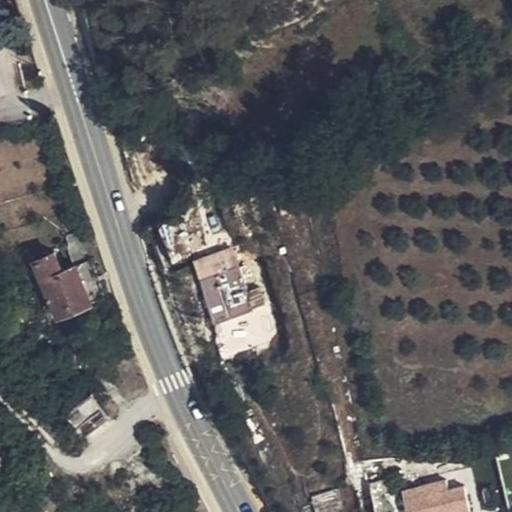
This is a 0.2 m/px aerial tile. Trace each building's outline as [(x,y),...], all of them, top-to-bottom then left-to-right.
[(161,164),(137,179),(146,199),(174,181),(161,164)] [(105,296),(81,232),(67,237),(70,245),(68,246),(75,265),(91,302),(105,296)] [(232,249),(230,250),(220,253),(226,269),(203,276),(217,320),(246,310),(248,316),(253,314),(238,264),(232,249)] [(55,251),(35,260),(43,278),(63,270),(55,251)] [(63,270),(43,278),(46,284),(59,315),(91,302),(75,265),(63,270)] [(88,345),(111,334),(106,323),(99,327),(82,334),(88,345)] [(251,326),(256,345),(262,343),(256,324),(251,326)] [(65,413),(83,437),(109,418),(91,394),(65,413)] [(402,492),(406,511),(467,511),(462,488),(445,491),(443,482),(402,492)]
